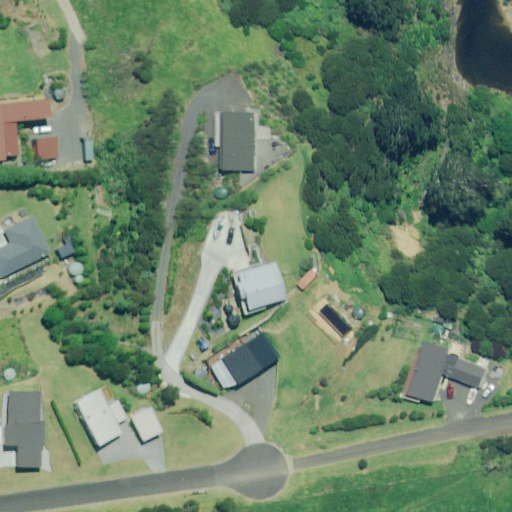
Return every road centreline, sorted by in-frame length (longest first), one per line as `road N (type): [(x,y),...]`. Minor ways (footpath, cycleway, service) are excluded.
road 1 (unclassified): [(511,417),(255,463)]
road 2 (residential): [(255,463),(0,498)]
